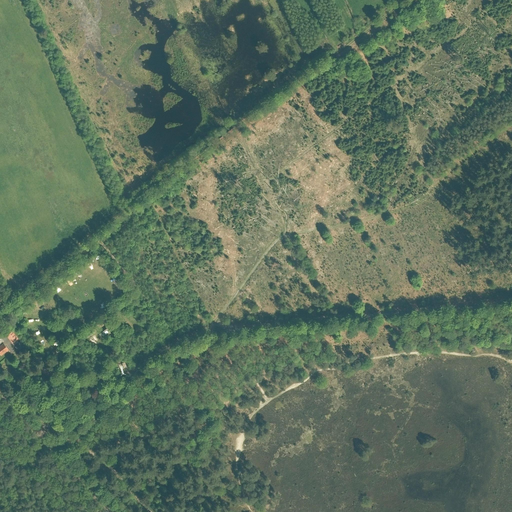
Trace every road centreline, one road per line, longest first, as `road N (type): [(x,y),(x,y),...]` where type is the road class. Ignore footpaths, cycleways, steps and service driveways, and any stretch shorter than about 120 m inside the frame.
road 1 (track): [(511,299),(227,327)]
road 2 (track): [(236,131),(406,0)]
road 3 (track): [(0,314),(130,213)]
road 4 (tertiary): [(112,511),(0,393)]
road 5 (track): [(98,238),(177,340)]
